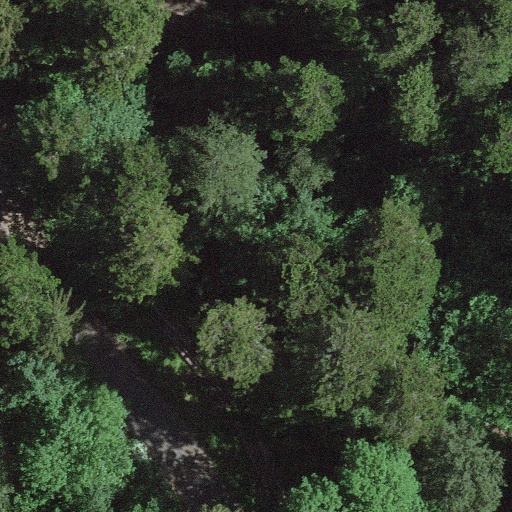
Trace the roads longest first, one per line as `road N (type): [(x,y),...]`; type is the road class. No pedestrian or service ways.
road 1 (unclassified): [(0,294),(81,344),(124,383),(211,511)]
road 2 (track): [(0,141),(67,102),(192,0)]
